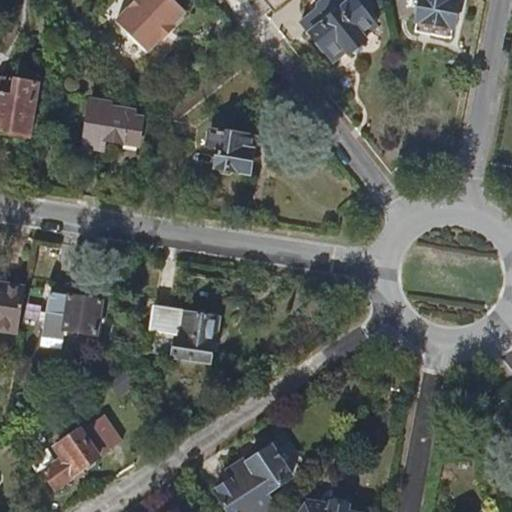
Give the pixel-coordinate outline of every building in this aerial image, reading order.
[(183,15),(167,0),(126,0),(125,1),(125,10),(114,22),(147,54),(183,15)] [(265,0),(272,9),(283,0),(265,0)] [(300,21),(333,59),(345,49),(348,52),(350,50),(355,50),(363,43),(364,39),(366,37),(363,34),(375,23),(355,0),(317,0),(315,2),(315,8),(300,21)] [(400,0),(400,16),(418,16),(418,0),(400,0)] [(452,34),(458,0),(421,0),(417,28),(452,34)] [(3,76),(0,93),(0,131),(29,136),(40,71),(23,69),(21,79),(3,76)] [(138,141),(143,114),(135,113),(135,109),(109,105),(110,101),(90,98),(82,143),(116,148),(118,138),(138,141)] [(249,173),(254,140),(209,132),(207,145),(218,147),(215,167),(220,168),(222,172),(230,173),(234,170),(249,173)] [(19,329),(25,288),(0,284),(0,328),(19,332),(19,331),(19,329)] [(52,294),(45,337),(63,339),(66,330),(98,336),(104,302),(52,294)] [(217,347),(221,319),(188,313),(189,312),(156,306),(148,350),(176,355),(176,357),(212,363),(215,348),(217,347)] [(118,352),(122,325),(115,324),(111,351),(117,352),(118,352)] [(99,455),(111,447),(97,425),(85,432),(84,431),(58,449),(65,459),(45,473),(56,489),(83,470),(88,471),(96,466),(98,461),(101,459),(99,455)] [(275,447),(271,440),(260,448),(264,454),(275,447)] [(269,493),(294,477),(275,447),(231,476),(233,480),(217,491),(230,511),(271,511),(276,504),(269,493)] [(350,506),(351,499),(328,496),(327,502),(350,506)] [(348,511),(350,506),(327,502),(324,511),(348,511)]
